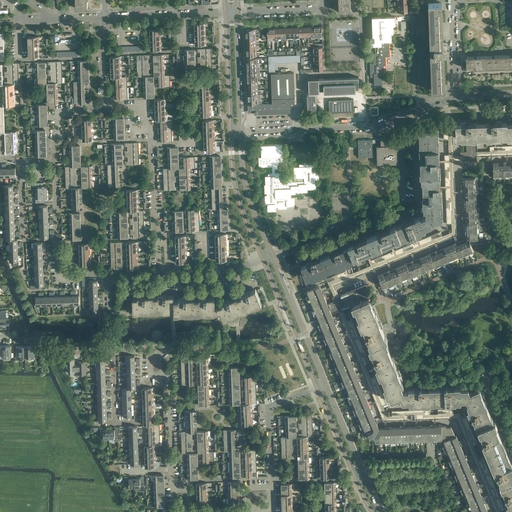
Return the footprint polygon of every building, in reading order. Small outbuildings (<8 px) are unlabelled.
[(350,0),(338,0),(339,11),(351,11),(350,0)] [(442,3),(429,3),(432,91),(445,90),(442,3)] [(374,63),(370,63),(370,77),(374,77),(374,85),(382,84),(382,73),(384,73),(384,65),(386,65),(385,56),(390,56),(389,40),(391,40),(391,32),(393,32),(393,25),(395,24),(394,16),(386,17),(380,17),(372,17),(373,33),(374,33),(375,37),(370,37),(370,41),(369,41),(369,46),(375,45),(375,53),(373,53),(374,63)] [(511,54),(502,55),(503,67),(511,66),(511,54)] [(268,56),(269,73),(275,73),(274,62),(300,61),(300,57),(300,55),(268,56)] [(502,55),(484,56),(484,67),(503,67),(502,55)] [(466,56),(466,63),(466,68),(467,68),(484,67),(484,56),(466,56)] [(290,103),(294,103),(294,98),(295,98),(294,72),(275,73),(269,73),(270,103),(269,103),(267,103),(261,103),(248,104),(248,105),(249,105),(249,111),(254,111),(254,114),(290,112),(290,103)] [(319,78),(316,78),(308,78),(309,78),(309,79),(309,89),(319,89),(324,89),(324,91),(324,92),(324,91),(355,90),(356,90),(356,88),(359,88),(359,89),(359,77),(358,77),(319,78)] [(316,111),(316,94),(307,94),(307,111),(316,111)] [(329,113),(354,112),(353,99),(329,100),(329,113)] [(370,107),(370,114),(371,114),(378,114),(377,107),(378,107),(378,106),(370,107)] [(461,161),(477,161),(477,156),(478,156),(477,146),(477,137),(482,137),(483,137),(486,137),(487,138),(492,138),(495,137),(497,138),(507,137),(507,138),(511,138),(511,161),(507,162),(506,162),(506,161),(505,161),(504,161),(503,161),(503,162),(498,162),(492,162),(493,178),(511,177),(511,123),(507,124),(507,123),(502,123),(502,121),(491,122),(483,122),(481,122),(471,123),(455,123),(455,134),(456,134),(456,138),(461,138),(461,139),(466,139),(467,151),(461,151),(461,161)] [(311,260),(301,264),(302,266),(305,274),(307,278),(312,276),(312,277),(319,274),(320,274),(327,271),(326,270),(330,268),(331,269),(341,265),(343,264),(350,261),(350,260),(354,258),(354,257),(358,255),(359,256),(366,253),(368,252),(369,252),(373,250),(373,249),(382,245),(382,247),(388,244),(390,243),(397,240),(397,239),(401,237),(402,239),(406,237),(406,238),(411,236),(412,236),(414,235),(416,234),(426,230),(425,227),(431,224),(431,219),(443,218),(443,213),(441,213),(440,204),(442,204),(442,201),(442,188),(442,186),(441,185),(440,184),(439,183),(439,178),(440,178),(440,173),(438,173),(438,167),(437,162),(437,160),(438,160),(438,159),(439,158),(439,147),(439,142),(437,142),(436,137),(438,137),(438,132),(436,132),(436,127),(418,127),(418,133),(419,133),(419,143),(418,148),(419,153),(420,153),(420,158),(420,168),(419,168),(419,174),(421,174),(421,179),(422,179),(423,194),(422,194),(423,204),(423,210),(425,209),(426,214),(420,216),(416,218),(415,217),(400,223),(401,224),(397,226),(396,225),(391,227),(391,225),(381,229),(367,235),(357,239),(353,241),(348,243),(348,245),(344,247),(334,251),(321,256),(311,260)] [(396,138),(381,139),(381,145),(376,145),(377,164),(399,163),(398,145),(396,145),(396,138)] [(358,140),(358,150),(359,157),(373,156),(373,139),(358,140)] [(283,144),(261,145),(261,157),(259,157),(259,167),(272,166),(272,173),(268,173),(268,176),(266,176),(266,184),(265,184),(266,204),(267,204),(268,210),(276,210),(276,206),(278,206),(278,208),(287,207),(287,206),(294,206),(293,197),(291,197),(291,193),(299,193),(299,191),(308,191),(308,189),(315,189),(315,180),(318,180),(318,172),(315,172),(315,163),(299,164),(299,167),(294,167),(294,178),(304,177),(304,181),(292,181),(292,178),(281,179),(281,173),(275,173),(275,169),(277,169),(277,166),(278,166),(278,164),(277,164),(277,162),(283,162),(283,144)] [(387,271),(377,275),(384,289),(471,253),(474,252),(470,244),(470,239),(479,238),(477,177),(461,177),(461,183),(462,183),(462,187),(461,188),(460,188),(461,189),(461,190),(462,190),(463,214),(463,215),(462,216),(462,217),(462,218),(463,218),(464,239),(456,242),(455,241),(454,242),(454,243),(437,250),(436,249),(435,250),(434,251),(435,251),(413,260),(413,259),(412,259),(411,260),(411,261),(390,270),(390,269),(389,269),(388,269),(387,269),(387,270),(387,271)] [(43,182),(35,183),(35,186),(38,186),(38,193),(47,192),(47,185),(43,185),(43,182)] [(36,199),(36,203),(44,202),(44,199),(47,199),(47,192),(38,193),(38,199),(36,199)] [(315,286),(305,291),(313,310),(307,312),(311,311),(315,320),(311,322),(319,319),(332,313),(341,310),(340,308),(345,305),(346,308),(351,305),(370,298),(371,297),(366,285),(341,295),(342,298),(322,306),(321,304),(327,302),(325,296),(319,299),(317,294),(316,290),(317,289),(315,286)] [(218,305),(215,305),(215,311),(220,310),(223,317),(227,315),(228,316),(233,314),(233,313),(246,307),(247,308),(252,306),(252,305),(261,301),(256,290),(255,288),(246,292),(246,294),(230,300),(230,299),(227,300),(227,301),(218,305)] [(132,298),(133,311),(138,310),(138,311),(144,311),(144,310),(158,310),(164,310),(164,309),(174,309),(173,299),(174,299),(174,295),(163,295),(163,296),(153,297),(153,295),(143,296),(143,297),(132,298)] [(173,299),(174,309),(174,311),(174,312),(179,312),(185,312),(199,311),(199,312),(205,311),(215,311),(215,305),(215,298),(207,298),(207,296),(204,296),(204,298),(199,298),(194,298),(194,297),(184,297),(184,299),(174,299),(173,299)] [(370,298),(351,305),(353,310),(355,309),(359,318),(357,319),(361,329),(363,328),(366,335),(365,336),(366,336),(367,337),(367,338),(369,342),(368,342),(370,347),(369,348),(371,353),(371,352),(374,359),(374,360),(375,361),(377,366),(375,367),(379,377),(381,376),(385,385),(383,386),(387,395),(389,395),(391,399),(397,397),(400,396),(402,401),(409,400),(409,402),(414,402),(414,403),(419,403),(424,402),(424,403),(430,403),(430,401),(432,401),(440,401),(440,403),(445,402),(450,402),(456,401),(456,400),(461,400),(460,398),(466,398),(468,402),(470,407),(469,408),(472,415),(471,415),(471,416),(472,416),(473,416),(475,422),(474,422),(476,427),(477,426),(479,431),(480,431),(482,436),(483,438),(482,439),(483,439),(484,439),(497,471),(496,472),(497,473),(500,478),(502,483),(500,483),(505,495),(505,496),(505,497),(506,497),(511,511),(511,463),(496,424),(495,425),(485,401),(479,387),(470,391),(468,387),(455,387),(455,386),(444,386),(431,386),(424,386),(424,387),(414,387),(414,389),(404,389),(402,384),(403,384),(387,346),(388,345),(386,341),(388,340),(385,335),(379,321),(375,311),(375,312),(371,303),(372,302),(371,302),(370,298)] [(322,328),(321,328),(366,438),(376,433),(373,426),(372,426),(371,424),(368,417),(369,417),(367,412),(366,412),(364,407),(362,403),(363,403),(361,397),(360,398),(359,396),(357,389),(358,389),(355,383),(354,384),(352,379),(351,375),(352,374),(350,369),(348,369),(348,368),(345,361),(346,360),(344,355),(343,355),(341,350),(339,347),(340,346),(338,340),(337,341),(336,339),(333,332),(334,332),(333,329),(334,329),(332,324),(330,325),(336,322),(334,320),(334,317),(332,313),(319,319),(321,323),(322,328)] [(11,345),(2,345),(2,357),(11,357),(11,345)] [(25,358),(24,346),(16,346),(16,358),(25,358)] [(33,346),(24,346),(25,358),(34,358),(33,346)] [(74,358),(63,359),(63,362),(66,362),(67,371),(69,371),(69,373),(75,373),(75,371),(76,371),(76,364),(74,364),(74,362),(74,358)] [(78,364),(76,364),(76,371),(78,371),(78,375),(86,374),(85,361),(83,361),(82,363),(81,361),(78,362),(78,364)] [(115,430),(109,430),(109,439),(109,442),(116,441),(118,441),(118,435),(119,435),(118,427),(115,428),(115,430)] [(109,430),(103,430),(102,430),(102,428),(99,428),(100,439),(101,441),(104,439),(109,439),(109,430)] [(380,432),(380,443),(431,441),(442,441),(471,511),(481,511),(483,511),(480,505),(479,506),(477,501),(476,497),(477,497),(474,491),(473,491),(473,490),(470,483),(471,482),(469,477),(468,477),(466,473),(464,469),(465,468),(463,463),(462,463),(461,461),(458,454),(459,454),(457,448),(456,449),(454,444),(452,440),(453,440),(452,437),(451,437),(448,431),(435,431),(431,431),(426,432),(426,430),(423,430),(423,432),(416,432),(413,432),(413,431),(408,431),(408,432),(404,432),(398,433),(398,431),(392,432),(392,433),(385,433),(383,433),(383,432),(380,432)] [(141,478),(135,479),(135,487),(140,487),(141,491),(145,491),(144,488),(144,476),(141,476),(141,478)] [(128,477),(125,477),(125,489),(130,488),(135,487),(135,479),(128,479),(128,477)]
